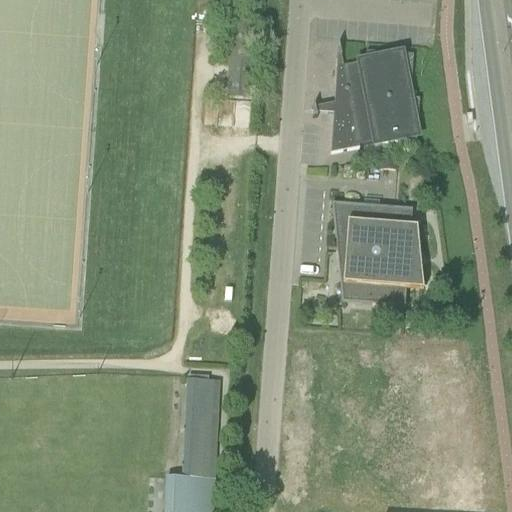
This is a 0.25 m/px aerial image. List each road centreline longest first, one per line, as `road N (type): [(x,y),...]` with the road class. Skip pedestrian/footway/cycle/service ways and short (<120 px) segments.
road 1 (unclassified): [(303,0),(263,511)]
road 2 (secondary): [(483,0),(511,199)]
